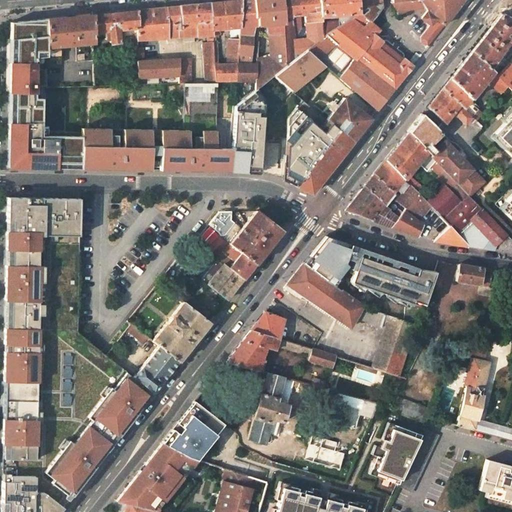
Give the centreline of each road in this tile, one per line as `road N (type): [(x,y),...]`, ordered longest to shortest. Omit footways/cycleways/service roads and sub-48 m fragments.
road 1 (primary): [(93,511),(324,218)]
road 2 (primary): [(310,212),(117,464)]
road 3 (residential): [(0,179),(259,186),(310,212)]
road 4 (primary): [(324,218),(494,0)]
road 5 (unclassified): [(324,218),(418,250),(511,264)]
road 6 (primary): [(475,0),(378,125)]
